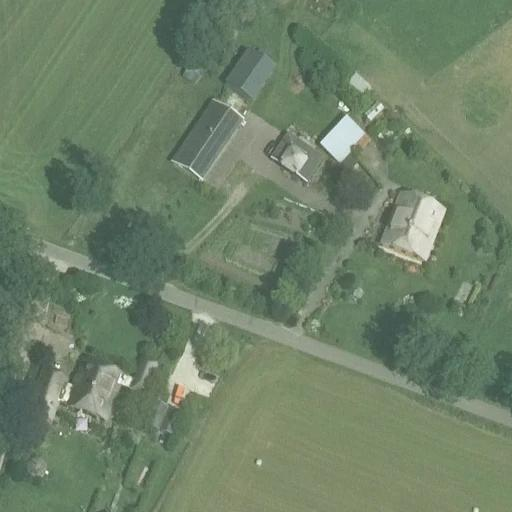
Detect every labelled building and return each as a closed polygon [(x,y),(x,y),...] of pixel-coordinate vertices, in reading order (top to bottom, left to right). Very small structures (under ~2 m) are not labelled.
[(224,86),(253,106),(276,73),(247,53),(224,86)] [(183,78),(195,86),(204,72),(192,64),(183,78)] [(370,100),(377,89),(361,78),(354,89),(370,100)] [(171,164),(204,187),(245,126),(212,104),(171,164)] [(387,105),(371,120),(381,130),(397,115),(387,105)] [(318,150),(336,167),(363,138),(344,121),(318,150)] [(285,138),(268,163),(304,187),(321,161),(285,138)] [(381,247),(423,262),(442,212),(399,196),(392,216),(395,217),(392,223),(390,223),(381,247)] [(136,378),(151,384),(158,365),(143,360),(136,378)] [(26,414),(53,423),(59,405),(107,423),(124,378),(81,362),(71,388),(67,387),(69,381),(42,370),(38,382),(26,414)]
